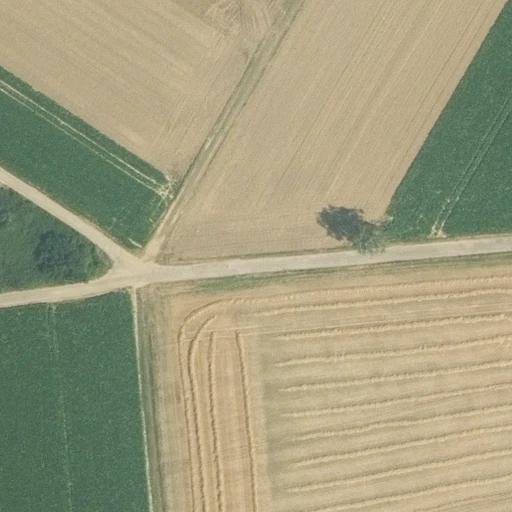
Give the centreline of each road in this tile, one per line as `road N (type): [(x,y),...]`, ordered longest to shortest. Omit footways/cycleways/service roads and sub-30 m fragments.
road 1 (unclassified): [(0,315),(153,291),(511,257)]
road 2 (track): [(153,291),(160,266),(322,0)]
road 3 (track): [(153,291),(171,511)]
road 4 (track): [(0,181),(153,291)]
